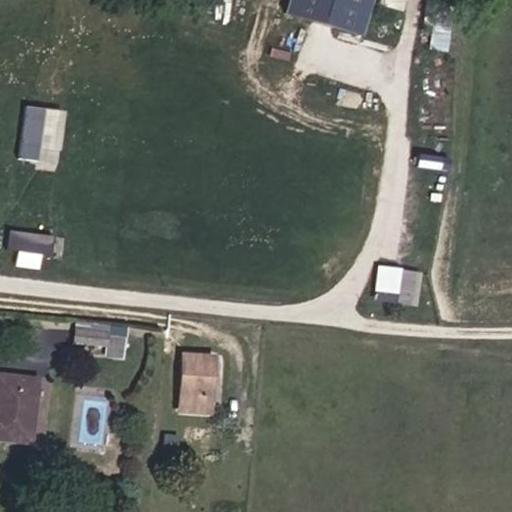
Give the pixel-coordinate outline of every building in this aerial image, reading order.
[(375,0),(294,0),(291,11),(366,33),(375,0)] [(23,105),(19,161),(63,164),(67,108),(23,105)] [(46,263),(51,235),(8,228),(4,256),(46,263)] [(378,265),(375,300),(413,304),(416,268),(378,265)] [(73,339),(98,342),(98,334),(74,331),(73,339)] [(128,357),(130,337),(98,334),(98,342),(73,339),(71,352),(128,357)] [(183,416),(215,419),(220,366),(189,362),(183,416)] [(0,441),(30,444),(37,384),(0,378),(0,441)]
